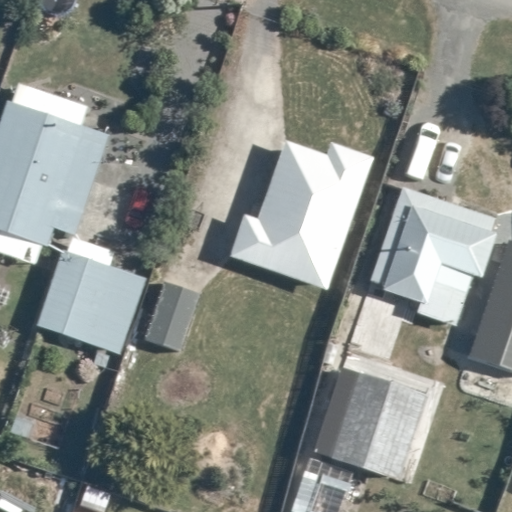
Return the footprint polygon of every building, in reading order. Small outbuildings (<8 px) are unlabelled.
[(12,102),(6,101),(0,119),(0,254),(35,266),(41,246),(48,249),(54,230),(74,237),(109,137),(81,127),(87,108),(18,84),(12,102)] [(351,221),(373,159),(330,144),(325,157),(285,143),(257,221),(243,216),(228,258),(326,292),(347,233),(351,234),(356,223),(351,221)] [(348,384),(323,457),(397,482),(398,479),(413,484),(446,385),(419,377),(420,374),(393,366),(403,335),(399,334),(407,308),(417,311),(416,314),(455,327),(473,276),(481,278),(497,234),(492,233),(496,219),(402,188),(369,284),(371,285),(339,381),(348,384)] [(67,252),(61,250),(36,327),(120,357),(146,280),(109,267),(115,252),(71,238),(67,252)] [(200,295),(164,283),(144,341),(180,353),(200,295)]
